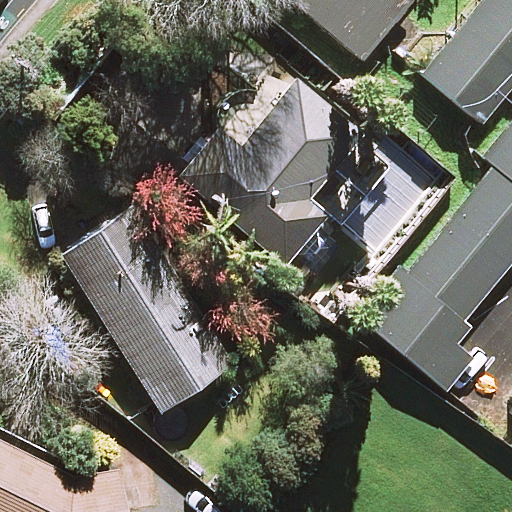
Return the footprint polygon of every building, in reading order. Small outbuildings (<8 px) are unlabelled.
[(405,1),(403,0),(291,0),(357,57),(405,1)] [(511,74),(511,0),(475,0),(416,75),(475,121),(511,74)] [(272,271),(322,216),(333,226),(387,167),(343,127),(293,80),(233,144),(212,124),(166,173),(272,271)] [(511,97),(340,314),(439,393),(469,356),(450,341),(511,263),(511,97)] [(227,362),(126,203),(52,250),(153,409),(227,362)] [(511,395),(501,408),(511,416),(511,395)] [(66,471),(0,437),(0,511),(119,511),(114,465),(66,471)]
